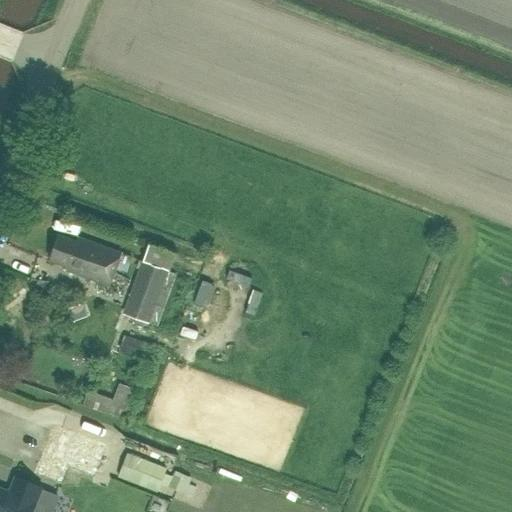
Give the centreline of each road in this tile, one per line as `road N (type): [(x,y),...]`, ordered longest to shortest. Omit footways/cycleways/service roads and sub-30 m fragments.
road 1 (track): [(41,83),(99,79),(446,212)]
road 2 (tertiary): [(0,189),(75,0)]
